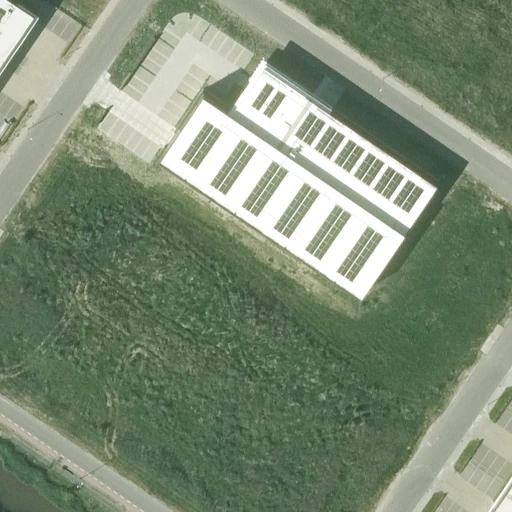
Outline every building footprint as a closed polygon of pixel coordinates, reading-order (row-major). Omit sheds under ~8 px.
[(23,0),(0,0),(0,49),(4,52),(34,7),(23,0)] [(203,89),(157,155),(360,294),(438,181),(330,107),(331,104),(330,103),(329,103),(307,88),(306,91),(263,62),(244,90),(241,88),(229,107),(229,106),(203,89)] [(64,167),(24,228),(88,270),(128,209),(64,167)] [(128,209),(88,270),(121,291),(161,231),(128,209)] [(161,231),(121,291),(150,310),(190,250),(161,231)] [(190,250),(150,310),(180,330),(220,271),(190,250)] [(511,511),(511,489),(505,484),(486,511),(511,511)]
